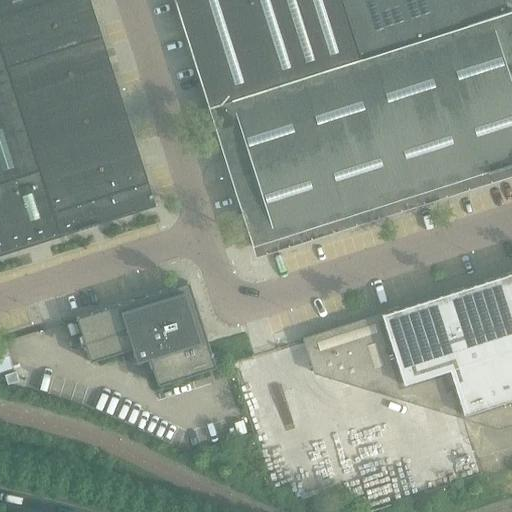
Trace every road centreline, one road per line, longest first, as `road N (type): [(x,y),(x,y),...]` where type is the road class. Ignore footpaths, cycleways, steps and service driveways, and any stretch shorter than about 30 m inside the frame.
road 1 (unclassified): [(511,220),(238,302),(201,232)]
road 2 (unclassified): [(201,232),(129,0)]
road 3 (unclassified): [(201,232),(0,293)]
